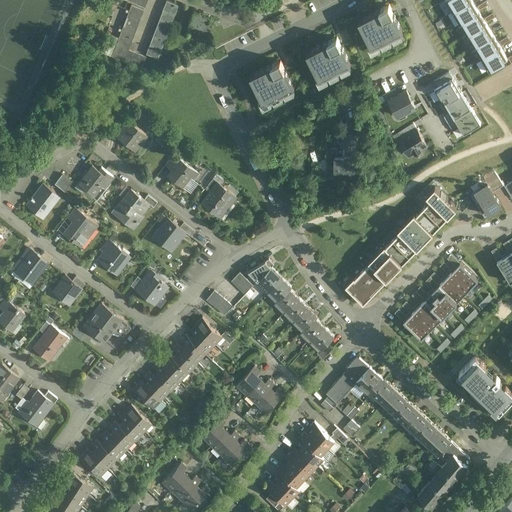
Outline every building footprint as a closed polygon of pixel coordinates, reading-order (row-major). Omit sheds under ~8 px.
[(470,0),(447,0),(454,10),(470,0)] [(479,12),(472,0),(470,0),(454,10),(461,23),(479,12)] [(166,1),(146,54),(157,58),(178,5),(166,1)] [(389,3),(358,19),(372,46),(385,40),(403,31),(389,3)] [(131,6),(111,57),(141,69),(145,57),(128,50),(143,10),(131,6)] [(208,17),(193,12),(193,11),(188,24),(189,24),(189,23),(204,29),(204,30),(207,23),(208,23),(209,20),(208,20),(209,17),(208,17)] [(487,25),(479,12),(461,23),(469,35),(487,25)] [(494,37),(487,25),(469,35),(476,48),(494,37)] [(337,35),(307,51),(321,78),(351,63),(337,35)] [(502,50),(494,37),(476,48),(484,61),(502,50)] [(510,62),(502,50),(484,61),(491,73),(510,62)] [(281,59),(250,74),(264,102),(295,86),(281,59)] [(445,101),(462,91),(449,70),(434,79),(438,85),(435,87),(441,97),(442,96),(445,101)] [(420,106),(410,88),(392,98),(403,116),(420,106)] [(444,115),(448,121),(472,107),(462,91),(445,101),(451,111),(444,115)] [(472,107),(448,121),(451,127),(459,122),(465,131),(481,121),(472,107)] [(134,109),(121,117),(115,125),(115,126),(118,123),(124,128),(129,122),(130,122),(138,112),(134,109)] [(130,122),(129,122),(124,128),(117,138),(134,150),(131,148),(143,133),(146,135),(146,134),(130,122)] [(422,126),(401,139),(411,154),(431,142),(422,126)] [(344,142),(347,144),(353,145),(357,143),(358,140),(359,136),(358,132),(355,129),(350,128),(346,129),(343,133),(342,138),(344,142)] [(337,153),(336,166),(355,167),(356,155),(352,154),(353,145),(347,144),(346,154),(337,153)] [(173,154),(165,165),(166,164),(171,167),(178,157),(173,154)] [(198,172),(178,157),(171,167),(174,169),(168,177),(184,190),(185,189),(182,187),(195,171),(197,173),(198,172)] [(99,170),(92,165),(78,183),(94,195),(101,186),(103,188),(112,176),(101,168),(99,170)] [(503,185),(494,170),(483,176),(487,182),(471,192),(485,215),(502,205),(493,190),(503,185)] [(71,182),(62,175),(58,180),(68,187),(71,182)] [(213,178),(206,187),(211,190),(218,182),(213,178)] [(68,187),(58,180),(54,185),(64,192),(68,187)] [(237,196),(218,182),(211,190),(201,203),(220,217),(237,196)] [(59,196),(42,183),(32,197),(31,196),(30,198),(31,198),(26,205),(38,214),(42,217),(57,199),(59,196)] [(450,215),(458,207),(436,184),(428,192),(433,197),(450,215)] [(144,200),(131,190),(118,207),(134,220),(134,219),(147,203),(147,202),(144,200)] [(157,203),(147,195),(144,200),(147,202),(147,203),(153,208),(157,203)] [(443,222),(450,215),(433,197),(425,205),(443,222)] [(435,230),(443,222),(425,205),(418,213),(435,230)] [(134,220),(118,207),(112,214),(133,230),(139,222),(140,221),(137,219),(136,221),(134,219),(134,220)] [(75,208),(67,218),(72,221),(79,211),(75,208)] [(98,226),(79,211),(72,221),(63,233),(62,233),(82,248),(98,226)] [(427,238),(435,230),(418,213),(415,211),(407,218),(427,238)] [(179,227),(167,218),(167,219),(153,237),(153,236),(152,237),(170,251),(170,250),(178,239),(179,240),(184,232),(185,232),(179,227)] [(419,246),(427,238),(407,218),(399,226),(402,229),(419,246)] [(195,232),(183,223),(179,227),(185,232),(184,232),(190,237),(195,232)] [(411,254),(419,246),(402,229),(394,237),(411,254)] [(403,262),(411,254),(394,237),(386,245),(403,262)] [(108,239),(100,250),(105,253),(113,243),(108,239)] [(128,254),(113,243),(105,253),(99,261),(114,273),(128,254)] [(395,270),(403,262),(386,245),(377,253),(395,270)] [(40,256),(29,248),(23,255),(25,257),(14,270),(31,283),(46,262),(47,261),(40,256)] [(53,259),(43,251),(40,256),(47,261),(46,262),(49,264),(53,259)] [(386,279),(395,270),(377,253),(369,262),(386,279)] [(511,264),(507,256),(499,261),(511,281),(511,280),(511,264)] [(378,286),(386,279),(369,262),(367,260),(360,268),(378,286)] [(477,280),(460,263),(439,285),(457,301),(477,280)] [(282,276),(271,266),(256,282),(257,282),(259,279),(269,289),(267,292),(269,289),(282,276)] [(371,294),(378,286),(360,268),(352,275),(371,294)] [(142,281),(135,289),(154,303),(167,286),(160,280),(160,281),(156,278),(158,275),(150,270),(142,281)] [(240,272),(231,280),(236,285),(244,276),(240,272)] [(363,302),(371,294),(352,275),(345,283),(363,302)] [(72,281),(65,276),(53,292),(69,304),(81,288),(72,281)] [(85,283),(75,276),(72,281),(81,288),(85,283)] [(244,276),(236,285),(240,289),(249,280),(244,276)] [(282,276),(269,289),(279,298),(289,287),(290,288),(292,285),(282,276)] [(137,277),(130,286),(135,289),(142,281),(137,277)] [(249,280),(240,289),(245,293),(253,285),(249,280)] [(442,317),(457,301),(439,285),(425,300),(442,317)] [(289,287),(279,298),(277,300),(286,309),(299,296),(290,288),(289,287)] [(214,290),(206,300),(211,303),(219,294),(214,290)] [(219,294),(211,303),(216,307),(223,298),(219,294)] [(299,296),(286,309),(296,319),(308,305),(299,296)] [(5,298),(0,304),(0,308),(3,311),(10,302),(5,298)] [(223,298),(216,307),(220,311),(228,301),(223,298)] [(421,338),(442,317),(425,300),(404,321),(421,338)] [(228,301),(220,311),(225,314),(232,305),(228,301)] [(24,313),(10,302),(3,311),(0,314),(0,321),(11,330),(24,313)] [(101,303),(83,326),(103,340),(113,327),(122,335),(129,325),(120,318),(101,303)] [(318,315),(308,305),(296,319),(305,327),(305,328),(315,317),(316,317),(318,315)] [(221,334),(203,317),(195,324),(216,344),(223,336),(221,334)] [(315,317),(305,328),(305,327),(303,330),(312,339),(325,326),(316,317),(315,317)] [(50,325),(45,321),(38,330),(44,334),(50,325)] [(216,344),(195,324),(190,330),(194,333),(190,337),(206,353),(207,353),(216,344)] [(44,334),(33,347),(49,359),(48,358),(64,336),(66,337),(50,325),(44,334)] [(325,326),(312,339),(322,348),(329,340),(334,335),(325,326)] [(86,335),(76,328),(71,333),(82,341),(86,335)] [(234,338),(226,329),(221,334),(223,336),(230,342),(234,338)] [(206,353),(190,337),(186,333),(181,339),(185,342),(181,346),(197,362),(206,353)] [(322,348),(318,352),(323,357),(335,345),(329,340),(322,348)] [(197,362),(181,346),(177,343),(172,348),(176,352),(172,356),(188,371),(188,372),(197,362)] [(188,371),(172,356),(168,352),(163,357),(166,361),(162,365),(179,381),(188,371)] [(511,391),(475,355),(457,373),(496,410),(511,394),(511,391)] [(355,358),(345,369),(346,370),(326,392),(329,394),(338,402),(358,380),(357,380),(370,366),(359,357),(357,360),(355,358)] [(179,381),(162,365),(159,361),(154,367),(157,370),(154,374),(153,375),(169,390),(170,390),(179,381)] [(9,369),(1,362),(0,363),(0,396),(1,398),(17,376),(18,375),(9,369)] [(23,372),(13,364),(9,369),(18,375),(17,376),(19,378),(23,372)] [(255,365),(236,385),(246,395),(261,378),(257,374),(260,370),(255,365)] [(438,376),(441,368),(430,365),(428,373),(438,376)] [(384,379),(370,366),(357,380),(358,380),(372,393),(372,392),(384,379)] [(169,390),(153,375),(154,374),(149,370),(144,376),(148,379),(144,383),(144,384),(161,399),(169,390)] [(261,378),(246,395),(255,403),(271,387),(275,383),(269,378),(266,382),(261,378)] [(396,389),(384,378),(384,379),(372,392),(384,402),(396,389)] [(161,399),(144,384),(144,383),(140,380),(133,388),(153,407),(161,399)] [(23,383),(15,394),(21,398),(22,397),(29,387),(23,383)] [(271,387),(255,403),(265,413),(284,392),(279,387),(275,391),(271,387)] [(407,399),(396,389),(384,402),(395,413),(407,399)] [(44,395),(37,390),(28,402),(27,400),(27,401),(19,410),(19,411),(36,425),(53,403),(51,402),(52,401),(44,395)] [(57,398),(47,390),(44,395),(52,401),(51,402),(53,403),(57,398)] [(338,402),(329,394),(321,403),(330,410),(338,402)] [(21,398),(14,407),(19,410),(27,401),(22,397),(21,398)] [(418,410),(407,399),(395,413),(405,423),(418,410)] [(359,410),(351,402),(343,411),(351,418),(359,410)] [(151,422),(131,403),(124,411),(144,430),(151,422)] [(429,420),(418,410),(405,423),(416,433),(429,420)] [(144,430),(124,411),(119,416),(123,419),(119,423),(119,424),(135,439),(134,439),(135,440),(144,430)] [(220,418),(201,438),(211,447),(226,431),(222,426),(226,423),(220,418)] [(360,427),(351,418),(343,427),(352,435),(360,427)] [(135,439),(119,424),(119,423),(114,419),(109,425),(113,428),(109,432),(109,433),(126,448),(134,439),(135,439)] [(440,430),(429,420),(416,433),(427,443),(440,430)] [(335,440),(314,421),(311,425),(318,431),(312,439),(304,432),(300,436),(303,439),(304,438),(321,455),(321,454),(335,440)] [(348,437),(337,427),(333,432),(343,442),(348,437)] [(126,448),(109,433),(109,432),(106,429),(100,434),(104,438),(100,442),(116,457),(116,458),(126,448)] [(440,430),(427,443),(439,454),(441,451),(451,440),(440,430)] [(226,431),(211,447),(220,456),(236,440),(240,436),(234,431),(231,435),(226,431)] [(116,457),(100,442),(96,438),(91,443),(95,447),(91,451),(107,467),(116,458),(116,457)] [(321,455),(304,438),(303,439),(300,442),(307,449),(301,456),(293,449),(290,453),(310,472),(324,457),(321,454),(321,455)] [(236,440),(220,456),(230,465),(249,445),(244,440),(240,444),(236,440)] [(451,440),(441,451),(449,458),(441,467),(455,479),(468,463),(469,457),(451,440)] [(107,467),(91,451),(87,447),(80,456),(100,475),(107,467)] [(310,472),(290,453),(286,456),(294,463),(287,471),(280,464),(276,468),(279,470),(297,487),(297,486),(310,472)] [(181,463),(162,483),(172,493),(187,476),(183,472),(186,468),(181,463)] [(455,479),(441,467),(430,481),(444,492),(455,479)] [(93,485),(70,470),(64,479),(87,494),(93,485)] [(297,487),(279,470),(276,474),(283,481),(276,488),(269,481),(265,485),(286,504),(300,489),(297,486),(297,487)] [(369,480),(364,475),(360,479),(366,484),(369,480)] [(187,476),(172,493),(181,502),(197,485),(201,481),(195,476),(192,480),(187,476)] [(87,494),(64,479),(60,485),(64,487),(61,492),(80,505),(87,494)] [(444,492),(430,481),(418,494),(432,506),(444,492)] [(511,486),(509,483),(500,492),(504,496),(511,487),(511,486)] [(205,485),(201,489),(197,485),(181,502),(191,511),(210,490),(205,485)] [(350,488),(343,496),(347,500),(355,492),(350,488)] [(75,511),(80,505),(61,492),(57,489),(53,496),(57,498),(54,503),(54,504),(67,511),(75,511)] [(279,503),(270,495),(266,499),(275,507),(279,503)] [(511,511),(511,495),(508,500),(500,508),(504,511),(511,511)] [(67,511),(54,504),(54,503),(50,500),(46,507),(50,509),(48,511),(67,511)] [(135,502),(125,511),(137,511),(140,507),(135,502)] [(283,507),(279,503),(275,507),(279,511),(283,507)] [(336,503),(330,509),(332,511),(335,511),(341,507),(336,503)]
